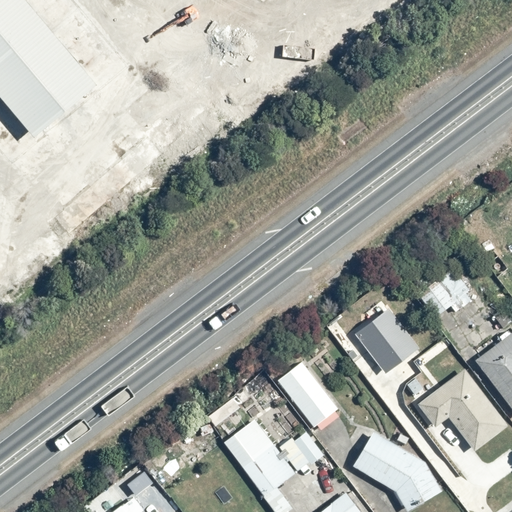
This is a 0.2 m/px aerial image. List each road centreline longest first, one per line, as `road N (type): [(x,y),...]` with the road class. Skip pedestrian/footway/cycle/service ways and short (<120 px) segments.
road 1 (trunk): [(511,99),(0,491)]
road 2 (trunk): [(0,448),(511,58)]
